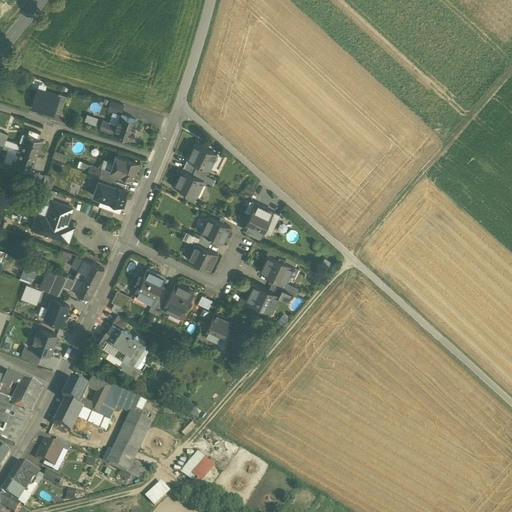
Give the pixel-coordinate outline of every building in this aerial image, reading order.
[(58,95),(37,89),(31,108),(53,115),(54,111),(59,95),(58,95)] [(66,96),(59,93),(58,95),(59,95),(54,111),(61,113),(66,96)] [(87,113),(85,120),(97,122),(98,115),(87,113)] [(137,120),(120,115),(116,125),(114,132),(132,139),(135,130),(134,129),(137,120)] [(109,123),(103,120),(100,127),(106,130),(109,123)] [(116,125),(109,123),(106,130),(114,132),(116,125)] [(41,132),(29,128),(27,135),(39,139),(41,132)] [(27,135),(26,134),(23,142),(20,150),(36,155),(41,140),(41,141),(42,140),(39,139),(27,135)] [(216,153),(195,143),(187,158),(198,163),(208,168),(209,169),(216,153)] [(17,148),(11,164),(15,165),(20,150),(17,148)] [(66,160),(68,153),(55,149),(53,155),(66,160)] [(36,155),(20,150),(15,165),(31,171),(31,170),(36,155)] [(123,158),(116,155),(111,169),(111,170),(118,172),(123,158)] [(138,163),(123,158),(118,172),(118,173),(118,174),(128,177),(133,179),(138,163)] [(208,168),(198,163),(195,169),(205,174),(208,168)] [(101,168),(90,164),(88,169),(100,173),(101,168)] [(118,172),(111,170),(111,169),(102,166),(101,168),(100,173),(116,179),(118,174),(118,173),(118,172)] [(100,173),(88,169),(86,175),(97,179),(98,179),(100,173)] [(205,174),(195,169),(192,175),(203,180),(205,174)] [(192,175),(182,170),(174,185),(196,196),(203,180),(192,175)] [(39,173),(33,171),(30,181),(36,183),(39,173)] [(45,175),(39,173),(36,183),(41,185),(45,175)] [(116,179),(100,173),(98,179),(97,179),(97,180),(98,180),(99,179),(112,184),(124,189),(126,183),(116,179)] [(128,177),(118,174),(116,179),(126,183),(128,177)] [(112,184),(99,179),(98,180),(93,195),(101,198),(106,200),(112,184)] [(247,182),(243,189),(251,193),(255,186),(247,182)] [(124,189),(112,184),(106,200),(101,198),(98,205),(119,212),(122,205),(127,190),(124,189)] [(55,190),(50,188),(46,200),(51,202),(52,200),(55,190)] [(73,207),(52,200),(51,202),(46,216),(37,213),(32,227),(68,240),(72,231),(65,229),(73,207)] [(249,201),(244,211),(250,214),(255,203),(249,201)] [(250,214),(243,228),(261,236),(273,211),(255,203),(250,214)] [(113,211),(101,206),(99,212),(111,217),(113,211)] [(230,226),(209,216),(201,232),(202,232),(212,237),(222,242),(230,226)] [(212,237),(202,232),(199,238),(209,243),(212,237)] [(209,243),(199,238),(196,243),(207,248),(209,243)] [(196,243),(188,259),(209,269),(217,253),(196,243)] [(293,266),(268,254),(260,271),(274,278),(285,283),(286,281),(289,274),(293,266)] [(84,259),(77,256),(72,267),(78,269),(79,270),(79,269),(84,259)] [(85,272),(82,279),(96,285),(104,268),(90,262),(85,272)] [(37,268),(25,264),(20,277),(32,282),(37,268)] [(293,266),(289,274),(295,277),(299,268),(293,265),(293,266)] [(57,272),(48,268),(40,286),(48,290),(52,281),(63,285),(70,289),(75,279),(74,278),(73,278),(67,275),(58,272),(57,272)] [(79,270),(78,269),(73,278),(74,278),(75,278),(75,276),(82,279),(85,272),(79,269),(79,270)] [(165,277),(147,269),(135,294),(152,302),(158,292),(165,277)] [(82,279),(75,276),(75,278),(74,278),(75,279),(70,289),(75,291),(82,279)] [(285,283),(274,278),(271,284),(281,289),(293,294),(296,295),(299,288),(286,281),(285,283)] [(82,279),(75,291),(89,298),(96,285),(82,279)] [(63,285),(52,281),(48,290),(59,294),(63,285)] [(268,289),(254,282),(245,300),(271,312),(279,296),(278,296),(279,294),(268,289)] [(163,307),(163,308),(181,316),(193,291),(175,283),(169,297),(163,307)] [(42,290),(26,284),(22,296),(37,302),(42,290)] [(271,284),(268,289),(279,294),(281,289),(271,284)] [(293,294),(281,289),(279,294),(278,296),(279,296),(290,301),(293,294)] [(112,302),(125,308),(130,296),(118,290),(112,302)] [(163,294),(158,292),(153,302),(158,304),(163,294)] [(169,297),(163,294),(158,304),(163,307),(169,297)] [(201,294),(198,302),(208,307),(212,298),(201,294)] [(68,305),(52,298),(45,317),(61,324),(64,317),(65,317),(67,310),(66,310),(68,305)] [(121,306),(114,303),(111,309),(118,313),(121,306)] [(214,312),(209,309),(204,320),(209,322),(214,312)] [(230,319),(214,312),(209,322),(204,333),(219,341),(220,341),(225,331),(230,319)] [(129,318),(118,313),(112,323),(121,329),(122,328),(123,328),(129,318)] [(204,320),(199,330),(204,333),(209,322),(204,320)] [(121,329),(112,323),(107,330),(116,337),(121,329)] [(123,328),(122,328),(121,329),(116,337),(114,341),(114,342),(128,350),(119,365),(128,371),(146,343),(123,328)] [(57,335),(40,329),(37,335),(35,334),(33,342),(35,342),(32,349),(49,355),(57,335)] [(116,337),(107,330),(95,348),(106,355),(114,342),(114,341),(116,337)] [(229,333),(225,331),(220,341),(219,341),(218,344),(218,346),(220,348),(221,349),(223,349),(225,347),(230,337),(230,335),(229,333)] [(23,380),(9,374),(8,374),(5,380),(5,382),(13,386),(19,389),(23,380)] [(5,380),(0,377),(0,439),(9,444),(15,446),(33,414),(31,413),(31,414),(27,412),(28,411),(12,403),(16,394),(10,391),(2,387),(5,382),(5,380)] [(43,390),(23,380),(19,389),(16,394),(12,403),(28,411),(27,412),(31,414),(31,413),(43,390)] [(102,384),(92,380),(89,386),(99,391),(102,384)] [(88,389),(72,382),(72,381),(71,381),(62,400),(65,401),(79,408),(81,405),(89,389),(88,389)] [(13,386),(5,382),(2,387),(10,391),(13,386)] [(141,400),(102,384),(99,391),(98,394),(107,398),(101,411),(99,417),(109,422),(110,422),(111,418),(116,409),(130,415),(131,414),(133,415),(141,400)] [(107,398),(98,394),(92,407),(101,411),(107,398)] [(79,408),(65,401),(53,425),(70,434),(78,419),(82,410),(79,408)] [(92,407),(87,405),(81,405),(79,408),(82,410),(99,417),(101,411),(92,407)] [(99,417),(82,410),(78,419),(106,432),(110,422),(109,422),(99,417)] [(133,415),(131,414),(130,415),(126,422),(129,424),(115,452),(133,461),(151,424),(133,415)] [(71,447),(57,440),(54,446),(63,450),(62,451),(68,453),(71,447)] [(54,446),(45,441),(36,459),(51,466),(55,459),(58,460),(62,451),(63,450),(54,446)] [(0,447),(0,467),(1,468),(10,455),(0,447)] [(133,461),(115,452),(109,465),(145,483),(151,470),(133,461)] [(197,452),(181,472),(189,479),(193,475),(206,460),(197,452)] [(216,469),(206,460),(193,475),(203,484),(216,469)] [(38,474),(19,464),(8,482),(24,493),(25,494),(38,474)] [(62,479),(47,471),(44,479),(59,486),(62,479)] [(24,493),(8,482),(0,493),(18,503),(24,493)] [(170,493),(160,483),(144,498),(154,509),(170,493)] [(24,493),(18,503),(24,507),(31,497),(25,494),(24,493)] [(17,511),(20,507),(0,494),(0,505),(3,507),(10,511),(17,511)]
